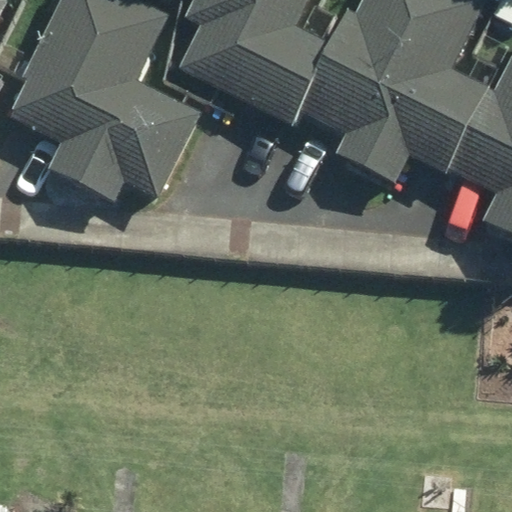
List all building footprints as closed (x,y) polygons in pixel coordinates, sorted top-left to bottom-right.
[(66,153),(50,178),(118,220),(133,196),(162,213),(209,137),(139,95),(173,40),(108,0),(82,0),(9,118),(66,153)] [(305,125),(338,57),(301,39),(319,0),(202,0),(183,40),(195,46),(178,81),(298,139),(305,125)] [(338,57),(305,125),(345,144),(334,168),(401,200),(414,174),(449,191),(494,99),(458,81),(492,10),(470,0),(370,0),(342,59),(338,57)] [(0,117),(7,106),(0,101),(0,34),(10,17),(0,11),(0,117)] [(494,99),(449,191),(490,211),(479,233),(511,248),(511,71),(498,101),(494,99)]
